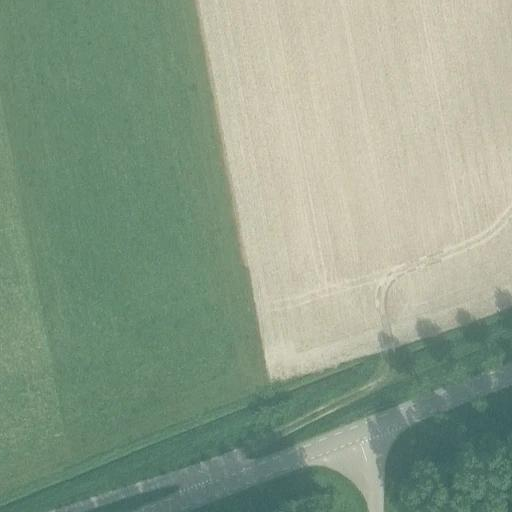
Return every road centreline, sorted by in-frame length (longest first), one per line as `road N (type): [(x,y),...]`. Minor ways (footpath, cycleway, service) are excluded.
road 1 (track): [(82,505),(511,317)]
road 2 (tertiary): [(357,433),(511,371)]
road 3 (unclassified): [(63,511),(195,473),(215,490)]
road 4 (tertiary): [(215,490),(357,433)]
